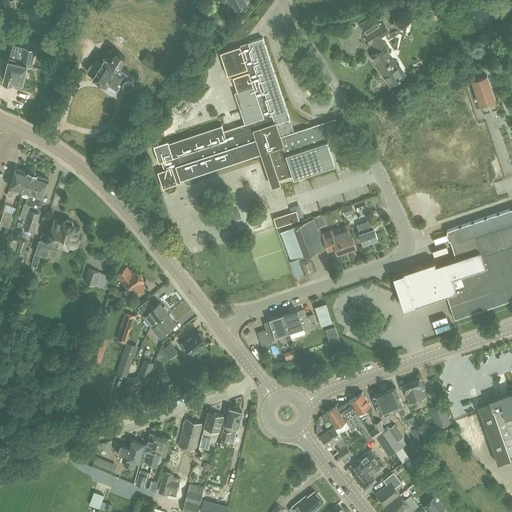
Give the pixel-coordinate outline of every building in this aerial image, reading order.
[(0,0),(0,4),(1,11),(11,10),(9,0),(0,0)] [(227,0),(230,0),(236,9),(247,3),(246,0),(227,0)] [(0,14),(0,27),(6,29),(6,28),(9,17),(1,15),(0,14)] [(380,25),(373,15),(360,24),(366,34),(364,35),(370,43),(371,42),(377,52),(371,56),(383,75),(384,74),(388,80),(389,79),(392,84),(405,75),(399,65),(397,66),(379,37),(381,37),(380,36),(388,31),(383,23),(380,25)] [(393,26),(398,28),(399,28),(401,21),(402,17),(396,15),(393,26)] [(78,30),(66,27),(65,33),(77,36),(78,30)] [(76,42),(77,36),(65,33),(63,40),(76,42)] [(168,141),(154,146),(159,162),(161,161),(164,169),(158,171),(158,172),(163,186),(163,188),(177,183),(175,175),(178,174),(181,180),(258,154),(261,153),(265,166),(274,164),(280,180),(293,176),(294,178),(335,164),(331,151),(327,140),(341,135),(335,118),(294,131),(290,118),(263,38),(240,45),(240,46),(220,52),(228,75),(234,73),(235,76),(233,77),(238,91),(235,92),(241,110),(241,111),(245,123),(225,130),(224,130),(222,125),(168,143),(168,141)] [(74,49),(76,42),(63,40),(62,46),(74,49)] [(9,59),(4,80),(13,83),(14,81),(23,83),(26,71),(27,65),(32,66),(36,51),(36,49),(13,44),(9,60),(9,59)] [(73,55),(74,49),(62,46),(61,52),(73,55)] [(119,66),(125,57),(116,51),(111,60),(105,57),(102,63),(96,60),(93,63),(90,64),(87,69),(88,73),(115,90),(117,86),(122,79),(124,80),(124,81),(124,82),(125,83),(125,84),(126,84),(127,84),(128,85),(129,85),(130,85),(131,84),(132,84),(133,83),(134,82),(134,81),(134,80),(134,79),(134,78),(134,77),(133,76),(132,75),(131,74),(130,74),(129,74),(128,74),(126,73),(127,71),(119,66)] [(155,70),(162,60),(148,51),(141,62),(155,70)] [(480,105),(496,99),(487,74),(471,79),(480,105)] [(422,145),(438,140),(433,127),(417,132),(422,145)] [(491,128),(474,133),(478,147),(495,141),(491,128)] [(417,149),(421,162),(437,157),(433,144),(417,149)] [(477,162),(494,159),(491,145),(474,149),(477,162)] [(461,188),(474,185),(466,150),(453,153),(461,188)] [(24,182),(28,171),(17,167),(10,187),(9,190),(7,195),(13,198),(15,193),(18,194),(20,190),(22,191),(25,182),(24,182)] [(422,189),(438,184),(439,189),(452,185),(447,168),(432,172),(430,167),(417,172),(422,189)] [(496,168),(476,170),(478,187),(492,186),(491,177),(497,176),(496,168)] [(31,205),(41,175),(28,171),(24,182),(25,182),(22,191),(30,193),(29,198),(27,198),(26,203),(25,203),(20,217),(23,219),(23,221),(25,222),(29,210),(31,205)] [(44,197),(43,196),(49,178),(41,175),(31,205),(35,206),(36,204),(41,206),(44,197)] [(345,216),(354,213),(351,203),(341,206),(345,216)] [(398,274),(394,275),(404,306),(413,303),(413,305),(446,294),(455,318),(455,319),(456,318),(511,299),(511,207),(499,212),(500,212),(497,213),(496,213),(487,216),(487,217),(484,217),(474,221),(471,222),(468,223),(461,225),(458,226),(447,230),(448,232),(446,232),(449,240),(450,240),(456,258),(436,264),(435,260),(397,273),(398,274)] [(0,223),(9,227),(14,212),(5,209),(0,222),(0,223)] [(25,222),(24,226),(34,230),(40,214),(29,210),(25,222)] [(276,227),(299,220),(296,210),(273,217),(276,227)] [(291,261),(326,248),(318,227),(325,224),(322,214),(313,217),(314,220),(280,232),(291,261)] [(77,223),(63,219),(62,221),(55,219),(48,239),(47,242),(39,239),(35,253),(31,265),(32,265),(30,272),(35,274),(37,266),(41,255),(47,257),(50,247),(58,250),(61,243),(68,246),(68,245),(74,246),(77,245),(79,239),(77,237),(80,227),(76,226),(77,224),(77,223)] [(374,228),(371,219),(357,224),(360,233),(359,233),(363,244),(378,239),(374,228)] [(328,250),(336,248),(339,255),(341,255),(346,254),(346,252),(346,250),(356,246),(355,241),(354,241),(348,224),(339,227),(327,231),(322,233),(328,250)] [(15,251),(18,241),(13,239),(13,241),(8,240),(6,248),(15,251)] [(306,273),(315,269),(310,256),(301,259),(306,273)] [(125,267),(123,266),(117,270),(119,272),(117,273),(135,295),(146,286),(143,282),(145,280),(137,270),(133,273),(127,266),(125,267)] [(112,285),(113,281),(110,280),(111,276),(100,272),(100,271),(88,267),(84,281),(95,285),(96,284),(107,288),(108,284),(112,285)] [(153,307),(152,305),(152,304),(148,299),(144,302),(138,307),(148,319),(152,325),(168,312),(160,302),(153,307)] [(284,314),(289,331),(303,326),(303,328),(317,324),(313,313),(306,316),(304,308),(298,310),(284,314)] [(126,343),(130,331),(135,316),(125,312),(116,340),(126,343)] [(152,325),(150,326),(160,339),(162,338),(167,334),(172,331),(170,328),(176,323),(168,312),(152,325)] [(289,331),(284,314),(270,319),(270,320),(264,322),(267,329),(258,332),(262,345),(271,341),(271,339),(277,337),(276,335),(285,332),(287,340),(292,339),(289,331)] [(335,326),(326,329),(330,345),(340,341),(335,326)] [(208,342),(200,332),(195,335),(193,332),(183,340),(184,341),(179,344),(184,349),(188,346),(194,353),(208,342)] [(470,350),(496,342),(494,336),(468,344),(470,350)] [(101,362),(108,341),(96,337),(89,358),(101,362)] [(170,358),(178,352),(171,342),(162,349),(159,352),(164,357),(167,355),(170,358)] [(284,352),(286,359),(294,356),(291,350),(284,352)] [(138,375),(135,376),(146,383),(151,369),(142,365),(138,375)] [(424,389),(423,387),(424,386),(421,378),(401,385),(404,394),(405,393),(409,404),(427,397),(424,389)] [(384,391),(392,411),(398,409),(401,416),(407,414),(404,406),(396,387),(384,391)] [(511,390),(498,396),(489,399),(490,401),(488,402),(480,405),(478,405),(498,463),(500,462),(508,459),(508,460),(511,459),(510,458),(511,457),(511,390)] [(392,411),(384,391),(373,396),(381,416),(384,423),(390,421),(387,413),(392,411)] [(358,413),(371,405),(362,392),(350,400),(358,413)] [(335,425),(336,427),(346,421),(352,429),(358,425),(360,428),(359,429),(367,441),(373,437),(370,431),(369,432),(365,427),(365,426),(357,414),(358,413),(350,400),(338,408),(336,405),(326,412),(335,425)] [(448,423),(446,418),(447,418),(440,402),(430,406),(436,423),(436,422),(438,427),(448,423)] [(238,427),(242,411),(228,407),(224,424),(223,429),(220,438),(222,439),(221,444),(226,445),(228,442),(227,441),(228,440),(229,440),(231,431),(233,426),(238,427)] [(214,412),(215,410),(209,409),(209,411),(204,427),(199,446),(209,448),(212,436),(217,436),(219,431),(224,415),(214,412)] [(196,450),(203,424),(186,419),(179,445),(196,450)] [(374,438),(384,430),(380,420),(373,422),(375,428),(370,431),(373,437),(374,438)] [(388,428),(397,441),(403,436),(395,424),(388,428)] [(419,427),(424,436),(428,434),(429,433),(424,424),(423,425),(423,424),(419,427)] [(342,436),(336,427),(335,425),(321,434),(328,445),(334,442),(336,442),(340,447),(340,448),(338,450),(344,459),(352,453),(349,447),(342,436)] [(424,436),(419,427),(418,427),(417,425),(411,429),(417,441),(421,447),(428,443),(425,437),(424,437),(423,436),(424,436)] [(397,441),(388,428),(376,436),(389,456),(395,451),(403,463),(410,458),(397,441)] [(444,440),(451,436),(448,429),(440,432),(444,440)] [(153,467),(161,435),(152,432),(152,433),(150,432),(145,451),(150,452),(146,465),(153,467)] [(161,435),(153,467),(157,468),(160,455),(166,456),(171,438),(161,435)] [(140,462),(146,443),(131,439),(129,445),(122,442),(119,454),(126,456),(124,465),(133,468),(135,460),(140,462)] [(378,459),(370,449),(356,459),(359,463),(354,466),(365,481),(380,469),(385,465),(380,458),(378,459)] [(96,456),(92,466),(96,468),(103,470),(107,460),(96,456)] [(210,471),(212,464),(205,462),(203,469),(205,469),(204,474),(207,475),(208,470),(210,471)] [(445,468),(439,472),(447,483),(452,479),(449,475),(450,475),(445,468)] [(159,491),(168,493),(176,495),(181,477),(173,475),(173,473),(165,470),(159,491)] [(400,494),(401,493),(395,486),(401,482),(394,472),(384,480),(387,484),(376,493),(385,505),(385,506),(400,494)] [(145,487),(148,476),(139,473),(136,484),(145,487)] [(156,492),(158,482),(151,480),(149,490),(156,492)] [(197,511),(203,493),(188,489),(182,511),(197,511)] [(324,501),(315,490),(304,499),(303,498),(293,506),(293,505),(289,509),(291,511),(310,511),(311,511),(312,511),(314,511),(318,509),(318,506),(324,501)] [(99,491),(93,505),(103,509),(109,495),(99,491)] [(405,500),(400,494),(385,506),(389,511),(400,511),(405,508),(408,511),(409,511),(418,505),(411,495),(405,500)] [(446,507),(436,495),(434,497),(433,496),(423,505),(428,511),(441,511),(444,510),(444,509),(446,507)]
